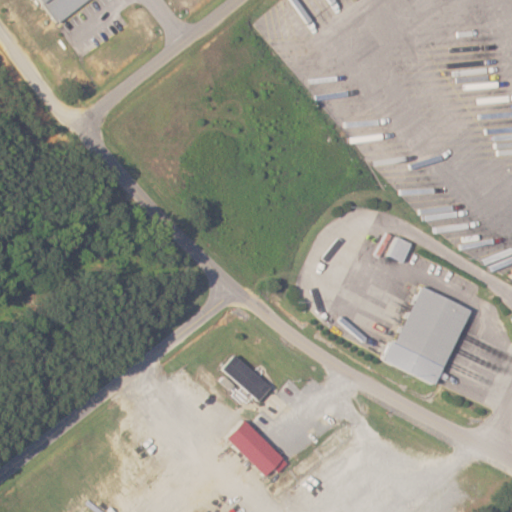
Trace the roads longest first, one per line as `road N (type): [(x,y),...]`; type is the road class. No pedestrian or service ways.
road 1 (residential): [(511,459),(351,375),(235,291),(0,26)]
road 2 (residential): [(0,476),(235,291)]
road 3 (residential): [(237,0),(82,124)]
